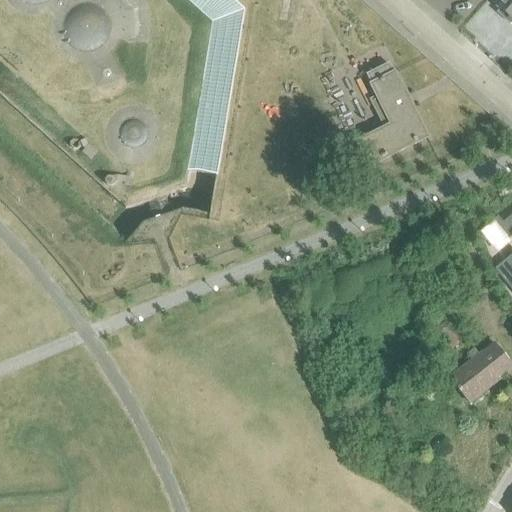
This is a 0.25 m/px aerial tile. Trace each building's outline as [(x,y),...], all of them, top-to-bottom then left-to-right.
[(190,170),(214,20),(191,0),(0,0),(0,97),(125,209),(187,188),(190,170)] [(234,0),(191,0),(214,20),(190,170),(217,174),(245,9),(234,0)] [(500,12),(497,15),(510,26),(511,23),(511,0),(505,0),(497,9),(500,12)] [(356,144),(369,168),(427,139),(394,75),(389,65),(367,77),(371,86),(371,87),(377,99),(371,102),(385,130),(356,144)] [(498,218),(493,221),(508,240),(511,236),(511,216),(503,224),(498,218)] [(470,404),(511,370),(511,361),(495,340),(448,377),(470,404)]
